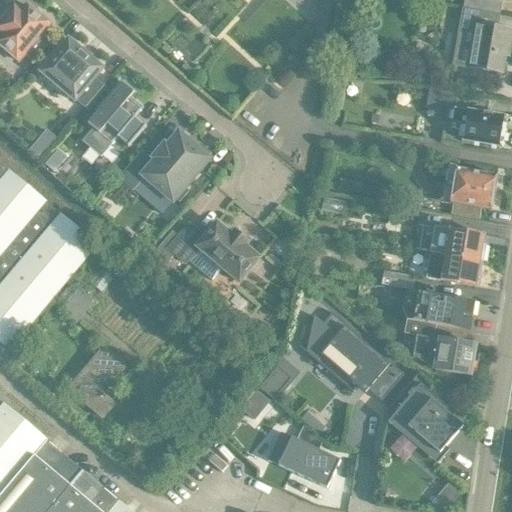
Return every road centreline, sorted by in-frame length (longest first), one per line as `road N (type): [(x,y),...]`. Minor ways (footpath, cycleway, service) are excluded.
road 1 (residential): [(64,0),(270,170),(267,197)]
road 2 (tertiary): [(482,511),(511,336)]
